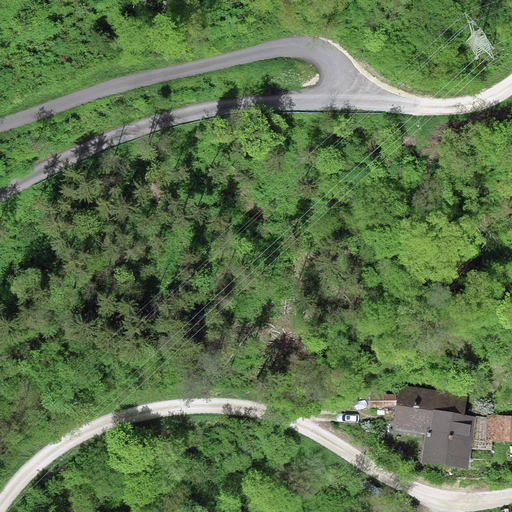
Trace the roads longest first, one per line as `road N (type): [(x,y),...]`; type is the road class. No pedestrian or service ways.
road 1 (track): [(283,415),(208,404),(82,427),(35,456),(0,510)]
road 2 (track): [(341,85),(441,108),(470,106),(511,87)]
